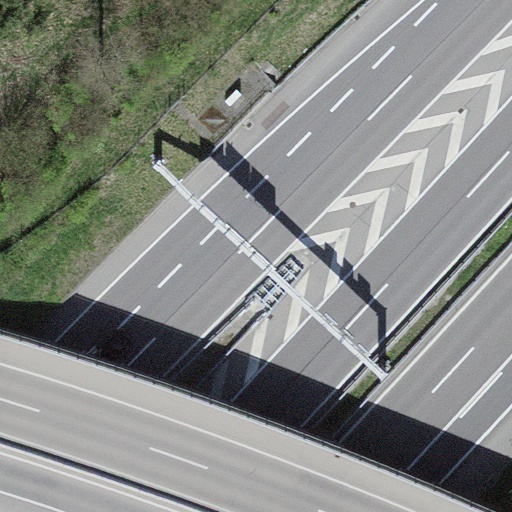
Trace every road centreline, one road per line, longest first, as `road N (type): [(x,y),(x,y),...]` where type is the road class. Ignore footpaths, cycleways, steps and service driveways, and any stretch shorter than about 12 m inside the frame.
road 1 (motorway): [(485,0),(0,494)]
road 2 (motorway): [(511,147),(176,511)]
road 3 (motorway): [(310,511),(0,401)]
road 4 (motorway): [(343,511),(511,332)]
